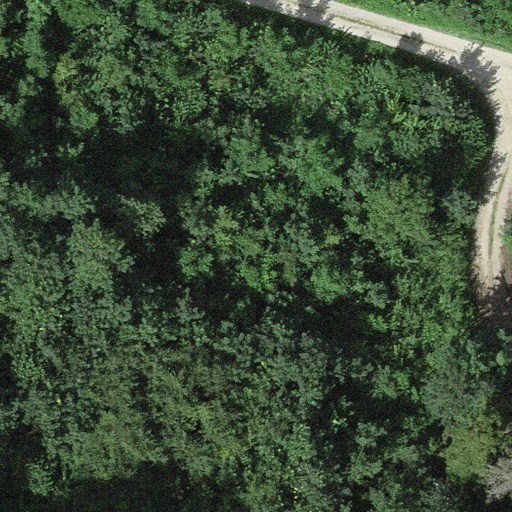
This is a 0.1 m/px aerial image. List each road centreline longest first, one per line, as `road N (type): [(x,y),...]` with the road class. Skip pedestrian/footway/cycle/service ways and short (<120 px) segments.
road 1 (track): [(271,0),(435,56),(511,72)]
road 2 (track): [(511,327),(492,306),(511,167)]
